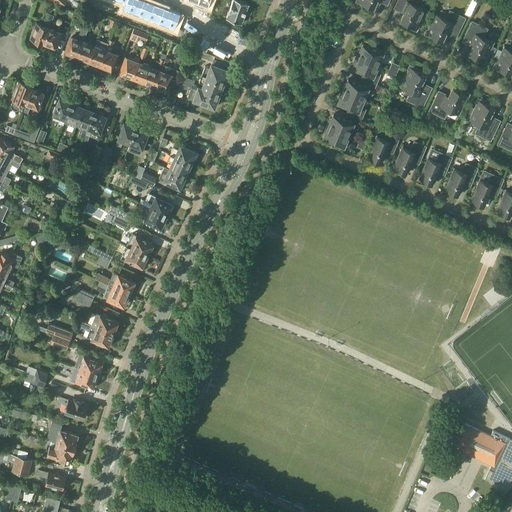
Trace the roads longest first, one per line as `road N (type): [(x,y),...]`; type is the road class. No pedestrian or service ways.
road 1 (residential): [(511,232),(304,142),(355,24),(511,94)]
road 2 (tertiary): [(101,511),(141,375),(246,145)]
road 3 (residential): [(246,145),(5,54)]
road 4 (tertiary): [(246,145),(292,0)]
